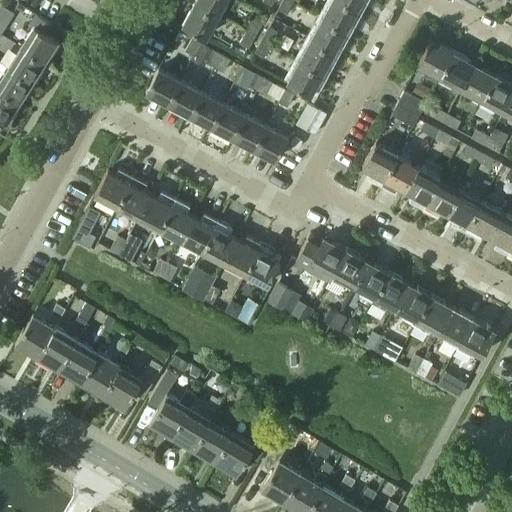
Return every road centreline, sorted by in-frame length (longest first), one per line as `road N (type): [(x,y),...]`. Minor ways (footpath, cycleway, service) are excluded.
road 1 (residential): [(305,183),(288,212),(92,106)]
road 2 (residential): [(511,298),(305,183)]
road 3 (tertiary): [(189,511),(0,399)]
road 4 (residential): [(305,183),(414,0)]
road 5 (residential): [(0,276),(92,106)]
